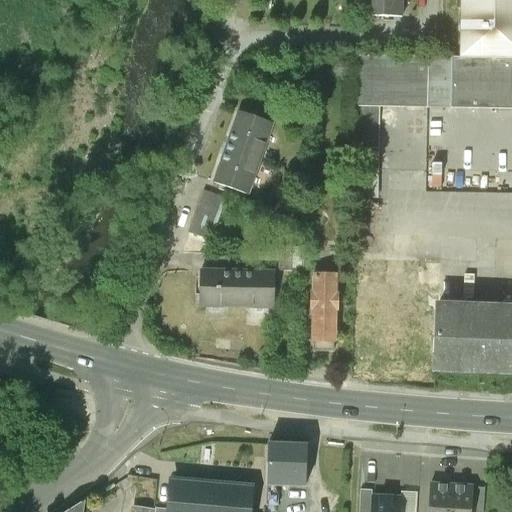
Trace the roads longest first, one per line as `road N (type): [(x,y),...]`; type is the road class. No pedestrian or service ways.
road 1 (secondary): [(511,417),(355,406),(139,370)]
road 2 (unclassified): [(139,370),(108,442),(15,511)]
road 3 (secondary): [(139,370),(0,330)]
